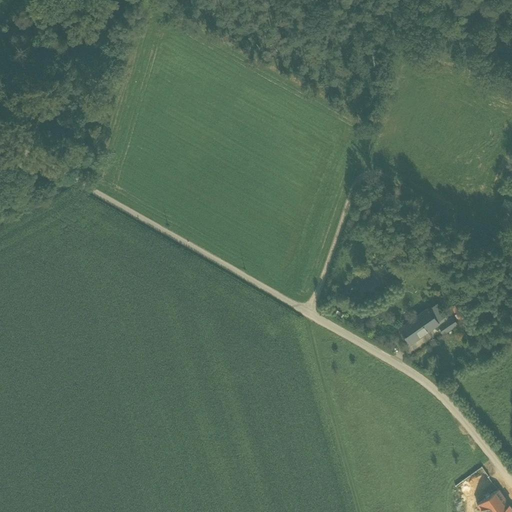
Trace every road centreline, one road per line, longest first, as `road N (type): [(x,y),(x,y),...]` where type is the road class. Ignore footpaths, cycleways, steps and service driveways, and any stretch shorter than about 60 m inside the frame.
road 1 (unclassified): [(0,140),(311,316)]
road 2 (residential): [(311,316),(437,388),(511,480)]
road 3 (track): [(362,162),(415,0)]
